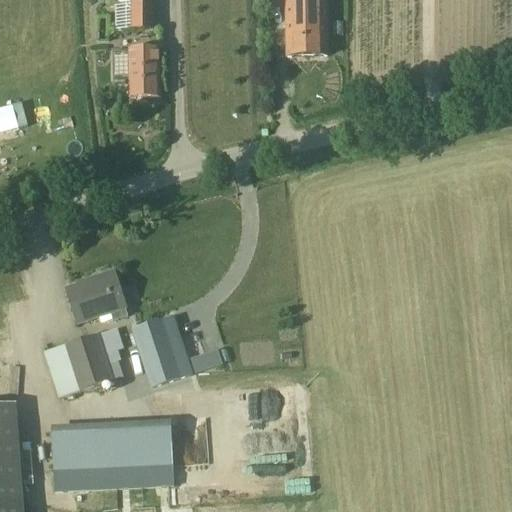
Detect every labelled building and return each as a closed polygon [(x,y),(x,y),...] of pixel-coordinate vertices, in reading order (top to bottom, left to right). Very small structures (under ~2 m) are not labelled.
[(155,4),(131,4),(131,0),(108,0),(108,6),(114,6),(114,33),(155,33),(155,4)] [(328,58),(326,0),(285,0),(287,59),(328,58)] [(160,100),(160,52),(114,52),(114,82),(130,82),(130,101),(160,100)] [(114,273),(76,286),(77,288),(67,292),(78,327),(111,316),(114,324),(128,319),(125,311),(126,311),(114,273)] [(153,389),(193,376),(175,319),(135,332),(153,389)] [(109,333),(98,338),(98,336),(43,355),(59,403),(113,384),(112,382),(122,379),(116,361),(117,360),(109,333)] [(0,511),(24,511),(18,408),(0,408),(0,511)] [(55,475),(173,469),(171,425),(53,431),(55,475)]
